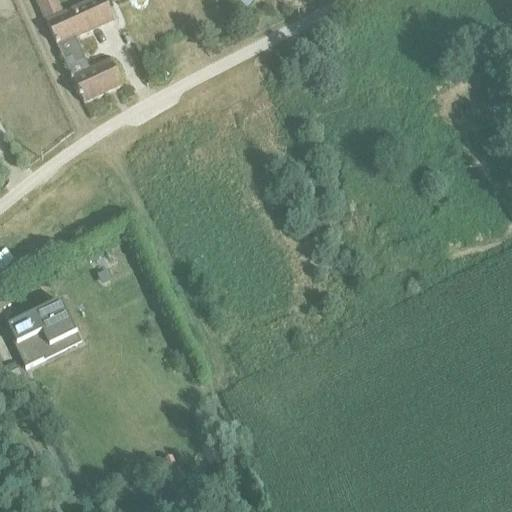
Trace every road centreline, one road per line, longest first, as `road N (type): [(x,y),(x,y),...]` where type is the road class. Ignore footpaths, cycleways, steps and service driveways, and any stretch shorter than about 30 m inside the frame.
road 1 (residential): [(0,207),(87,142),(355,0)]
road 2 (track): [(0,370),(68,511)]
